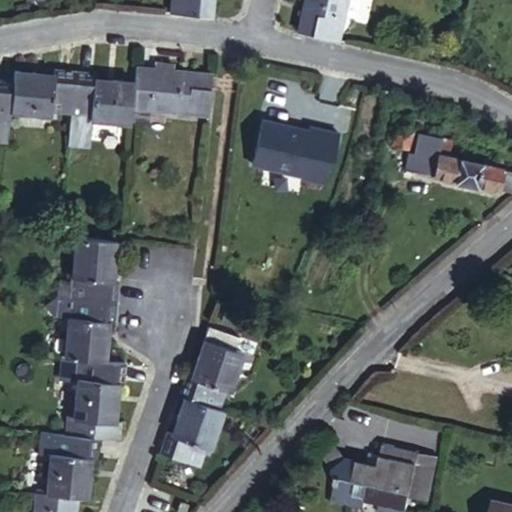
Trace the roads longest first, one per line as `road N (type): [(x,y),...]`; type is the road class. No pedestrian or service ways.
road 1 (residential): [(209,511),(317,387),(511,220)]
road 2 (residential): [(511,118),(443,83),(245,49)]
road 3 (residential): [(245,49),(113,26),(0,41)]
road 4 (residential): [(113,511),(169,337),(150,312)]
